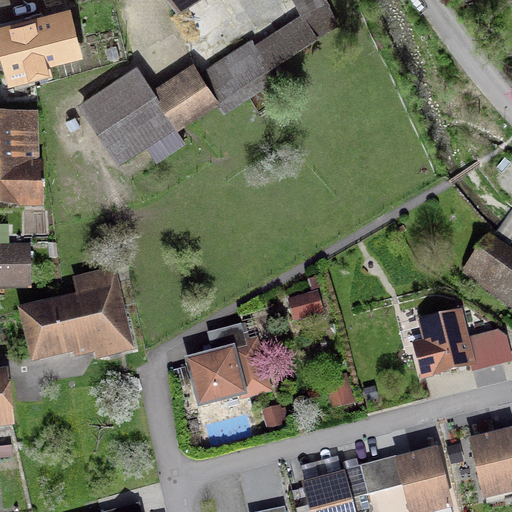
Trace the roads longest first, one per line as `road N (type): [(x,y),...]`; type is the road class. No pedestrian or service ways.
road 1 (residential): [(181,511),(151,369)]
road 2 (residential): [(511,116),(430,0)]
